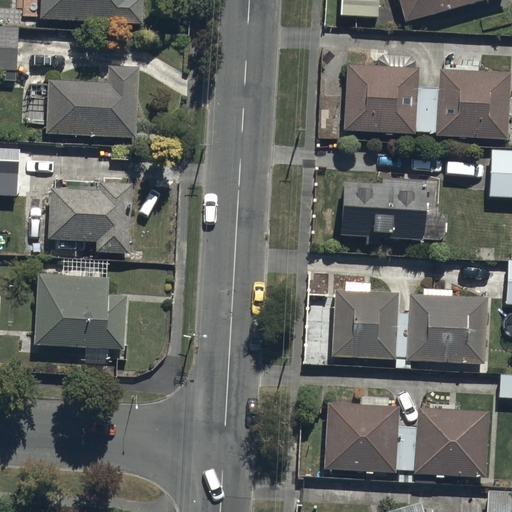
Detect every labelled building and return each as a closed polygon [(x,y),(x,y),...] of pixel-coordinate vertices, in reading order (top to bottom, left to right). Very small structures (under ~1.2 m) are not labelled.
[(133,2),(132,0),(41,0),(40,29),(143,32),(144,3),(133,2)] [(377,12),(377,0),(340,0),(340,11),(377,12)] [(398,0),(404,20),(480,0),(398,0)] [(0,76),(18,77),(18,32),(0,31),(0,76)] [(507,133),(509,67),(438,64),(437,82),(416,81),(417,63),(344,60),(342,125),(435,128),(435,131),(507,133)] [(108,90),(48,87),(46,143),(138,146),(140,75),(108,74),(108,90)] [(20,149),(0,148),(0,194),(17,195),(20,149)] [(511,151),(491,150),(489,197),(511,198),(511,151)] [(387,182),(346,181),(346,235),(369,235),(369,245),(383,245),(383,237),(428,237),(428,241),(443,240),(448,236),(448,219),(443,214),(427,213),(428,188),(426,188),(426,180),(387,178),(387,182)] [(105,184),(55,182),(54,197),(50,197),(48,245),(98,247),(97,261),(130,262),(132,191),(104,191),(105,184)] [(111,285),(38,284),(35,352),(124,357),(126,304),(110,303),(111,285)] [(483,360),(485,294),(408,290),(407,307),(395,306),(396,287),(333,285),(330,351),(393,354),(393,366),(409,366),(409,357),(483,360)] [(511,394),(511,370),(499,370),(499,394),(511,394)] [(484,473),(487,406),(416,403),(415,422),(396,422),(397,401),(386,400),(386,393),(359,392),(359,400),(327,399),(324,463),(397,466),(397,479),(414,480),(415,469),(484,473)] [(511,511),(511,486),(486,485),(484,511),(511,511)] [(423,511),(419,497),(376,511),(423,511)]
